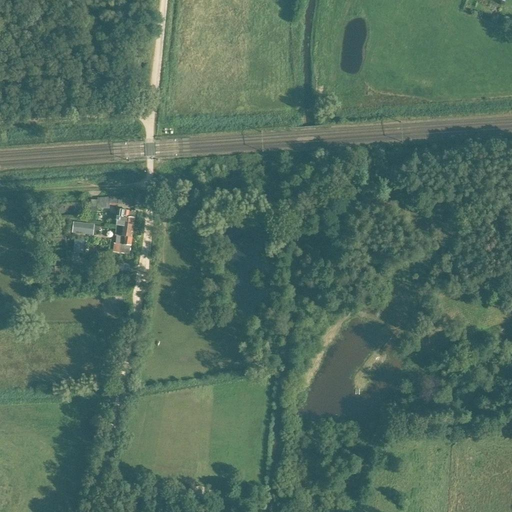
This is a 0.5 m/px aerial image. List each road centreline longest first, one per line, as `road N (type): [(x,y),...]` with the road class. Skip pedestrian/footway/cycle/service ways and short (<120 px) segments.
road 1 (track): [(87,511),(138,281),(148,186)]
road 2 (track): [(0,193),(148,186)]
